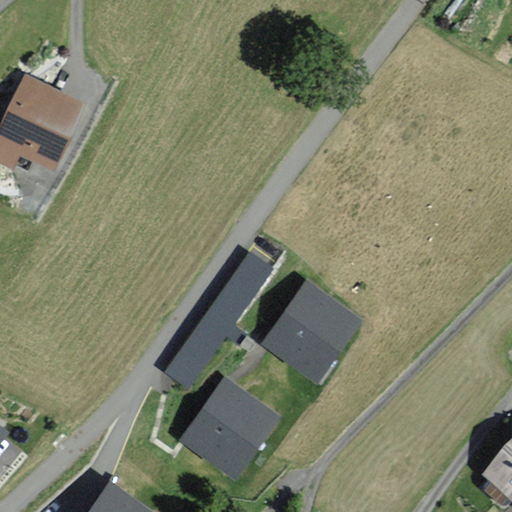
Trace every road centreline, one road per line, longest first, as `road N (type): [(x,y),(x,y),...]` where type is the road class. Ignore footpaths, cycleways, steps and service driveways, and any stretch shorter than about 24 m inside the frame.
road 1 (residential): [(413,0),(131,386),(6,511)]
road 2 (residential): [(511,271),(328,458),(304,511)]
road 3 (residential): [(424,511),(511,399)]
